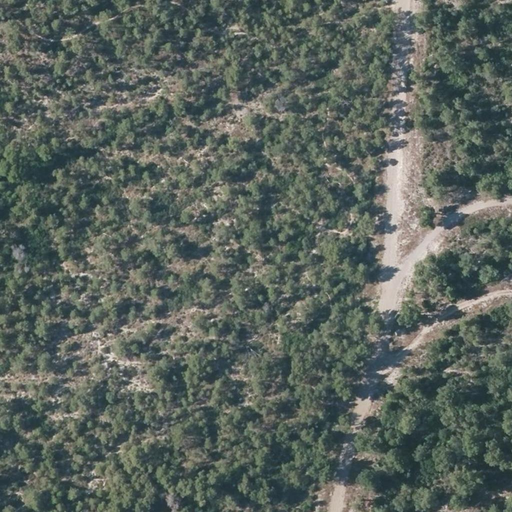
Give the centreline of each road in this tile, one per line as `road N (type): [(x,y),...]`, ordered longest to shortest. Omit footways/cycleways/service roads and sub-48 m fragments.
road 1 (track): [(405,0),(383,348),(336,511)]
road 2 (track): [(511,199),(454,213),(418,246),(391,287)]
road 3 (track): [(511,294),(383,348)]
